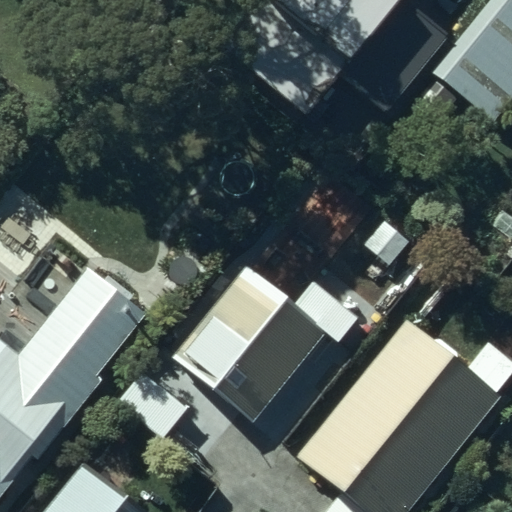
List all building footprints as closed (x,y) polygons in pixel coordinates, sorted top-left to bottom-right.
[(511,110),(511,0),(503,0),(430,86),(489,137),(511,110)] [(333,14),(295,62),(348,104),(387,55),(333,14)] [(322,343),(242,277),(167,367),(248,433),(322,343)] [(18,369),(0,354),(0,504),(140,327),(85,283),(18,369)] [(414,511),(501,406),(406,329),(292,468),(346,511),(414,511)] [(126,511),(81,475),(50,511),(126,511)]
